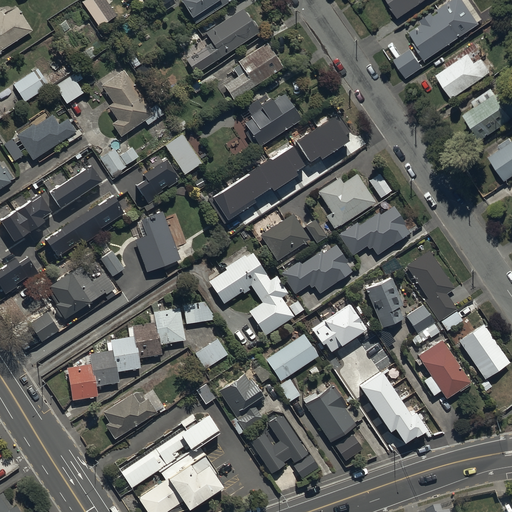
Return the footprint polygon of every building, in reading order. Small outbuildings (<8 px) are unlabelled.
[(105,0),(86,0),(82,3),(99,29),(117,17),(105,0)] [(147,0),(149,2),(152,0),(157,0),(165,12),(179,3),(177,0),(147,0)] [(179,0),(178,1),(195,26),(234,0),(235,2),(238,0),(179,0)] [(387,0),(388,1),(387,2),(398,20),(428,0),(387,0)] [(422,26),(409,34),(416,44),(413,46),(424,63),(479,25),(478,23),(482,21),(467,0),(453,0),(437,11),(439,14),(434,18),(431,14),(419,22),(422,26)] [(0,53),(33,31),(17,8),(4,17),(0,11),(0,53)] [(243,10),(204,34),(210,44),(185,59),(195,74),(259,33),(257,30),(259,28),(254,21),(253,22),(251,20),(249,21),(243,10)] [(233,102),(282,69),(275,58),(279,56),(269,42),(238,63),(239,66),(233,70),(238,78),(224,88),(233,102)] [(411,50),(393,62),(405,80),(423,68),(411,50)] [(468,55),(435,77),(452,100),(490,73),(482,60),(474,65),(468,55)] [(31,74),(13,85),(25,103),(50,87),(37,67),(29,72),(31,74)] [(149,109),(147,105),(135,88),(135,89),(123,72),(102,87),(114,104),(108,108),(117,121),(112,125),(121,138),(145,122),(148,126),(163,116),(155,105),(149,109)] [(83,91),(71,74),(54,86),(66,103),(83,91)] [(479,143),(511,121),(491,88),(470,102),(474,108),(462,116),(479,143)] [(255,151),(256,150),(301,121),(284,95),(273,102),(271,99),(260,105),(257,100),(245,108),(252,120),(244,125),(249,132),(245,135),(255,151)] [(339,114),(208,200),(225,224),(257,203),(254,199),(272,187),(274,190),(297,175),(295,172),(320,156),(322,159),(351,140),(348,135),(351,132),(339,114)] [(19,135),(16,136),(33,162),(66,139),(69,144),(82,135),(70,118),(59,126),(52,116),(35,128),(33,125),(32,126),(31,124),(18,133),(19,135)] [(182,136),(164,147),(183,176),(201,164),(182,136)] [(511,142),(511,143),(509,138),(497,146),(500,151),(488,159),(504,183),(511,177),(511,142)] [(23,157),(13,141),(4,147),(14,162),(23,157)] [(111,174),(113,177),(126,168),(125,167),(138,159),(132,149),(119,157),(114,150),(100,160),(110,175),(111,174)] [(146,179),(137,186),(148,203),(182,181),(167,159),(143,174),(146,179)] [(91,165),(49,192),(60,208),(102,180),(91,165)] [(0,190),(11,183),(10,182),(13,180),(6,168),(2,171),(0,167),(0,190)] [(380,174),(369,181),(381,199),(391,192),(380,174)] [(339,179),(317,193),(332,214),(326,218),(334,230),(339,226),(340,228),(376,204),(356,175),(342,184),(339,179)] [(40,195),(1,220),(15,241),(45,221),(43,218),(51,212),(40,195)] [(113,195),(45,239),(57,257),(82,241),(83,244),(103,231),(101,228),(124,213),(113,195)] [(357,223),(339,235),(353,255),(367,245),(369,249),(373,247),(378,254),(409,233),(404,225),(406,223),(394,205),(380,215),(379,213),(359,226),(357,223)] [(180,262),(162,212),(141,220),(136,222),(137,224),(130,227),(134,237),(141,234),(142,238),(134,241),(147,275),(180,262)] [(260,237),(277,262),(309,241),(292,216),(260,237)] [(314,221),(304,227),(316,244),(326,238),(314,221)] [(112,278),(124,270),(106,242),(93,250),(112,278)] [(189,242),(181,246),(184,252),(180,254),(185,263),(197,257),(189,242)] [(300,262),(282,274),(296,293),(310,284),(313,287),(316,285),(321,293),(352,272),(347,263),(350,261),(337,244),(324,253),(322,251),(302,265),(300,262)] [(440,323),(455,312),(457,311),(447,295),(454,290),(429,252),(406,267),(428,300),(425,302),(439,324),(440,323)] [(297,301),(287,308),(281,299),(288,295),(277,277),(270,282),(252,254),(246,259),(245,256),(225,269),(226,272),(208,283),(223,306),(242,294),(243,295),(249,291),(247,289),(250,287),(261,304),(248,313),(263,337),(289,321),(304,311),(297,301)] [(16,259),(0,269),(0,286),(5,295),(18,287),(16,284),(27,277),(29,280),(39,273),(28,257),(19,263),(16,259)] [(379,267),(383,277),(401,269),(396,259),(379,267)] [(64,320),(65,320),(106,294),(107,296),(115,291),(104,274),(91,283),(81,267),(46,290),(56,305),(53,307),(61,319),(63,318),(64,320)] [(391,276),(364,287),(380,326),(402,317),(397,306),(402,304),(391,276)] [(204,303),(182,305),(185,326),(216,321),(204,303)] [(350,304),(312,329),(323,345),(326,343),(332,352),(367,329),(350,304)] [(417,334),(433,324),(434,323),(423,306),(405,317),(417,334)] [(85,358),(86,366),(67,369),(67,371),(64,371),(65,379),(68,379),(72,402),(97,399),(96,388),(119,384),(117,374),(140,370),(138,360),(161,356),(160,346),(185,342),(181,310),(149,314),(151,325),(133,327),(133,329),(127,330),(128,339),(111,341),(112,343),(107,344),(108,352),(90,355),(90,358),(85,358)] [(455,312),(440,323),(446,332),(462,322),(455,312)] [(42,343),(59,332),(46,313),(29,325),(42,343)] [(433,324),(417,334),(418,336),(410,341),(414,347),(429,338),(430,339),(439,334),(433,324)] [(482,325),(475,330),(462,339),(457,342),(479,374),(474,378),(479,385),(508,364),(482,325)] [(303,335),(265,360),(280,382),(318,357),(303,335)] [(218,340),(195,355),(205,371),(228,356),(218,340)] [(469,386),(440,342),(416,358),(430,378),(422,382),(432,397),(440,393),(445,401),(469,386)] [(256,353),(246,360),(262,383),(272,377),(256,353)] [(411,415),(382,371),(359,386),(391,433),(396,430),(405,445),(427,430),(415,412),(411,415)] [(237,421),(244,432),(263,420),(254,405),(263,399),(251,381),(249,382),(244,375),(218,392),(235,418),(245,412),(246,415),(237,421)] [(289,379),(278,386),(289,403),(300,396),(289,379)] [(315,394),(303,402),(305,406),(304,406),(330,444),(356,427),(354,424),(364,417),(355,404),(345,411),(344,409),(346,408),(331,386),(327,389),(328,390),(317,397),(315,394)] [(141,391),(102,413),(109,424),(105,426),(114,441),(158,415),(148,399),(146,401),(141,391)] [(218,430),(204,409),(118,469),(148,511),(168,511),(182,503),(187,510),(226,482),(198,444),(218,430)] [(252,447),(248,449),(252,456),(257,454),(271,476),(286,466),(284,464),(290,459),(294,464),(308,455),(281,415),(267,425),(279,442),(272,447),(264,435),(263,436),(250,444),(252,447)] [(352,434),(335,445),(346,461),(363,449),(352,434)] [(310,456),(293,467),(302,480),(319,469),(310,456)] [(1,493),(0,493),(0,511),(17,511),(14,506),(10,508),(1,493)]
